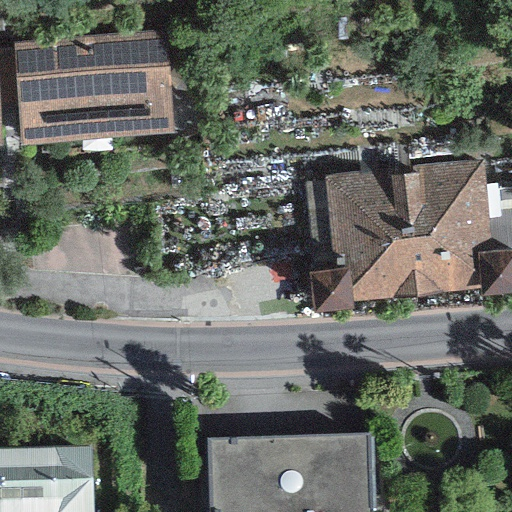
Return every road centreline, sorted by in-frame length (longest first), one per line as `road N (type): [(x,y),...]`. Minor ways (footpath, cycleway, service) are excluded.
road 1 (secondary): [(0,333),(157,350),(263,351),(511,333)]
road 2 (track): [(163,511),(157,350)]
